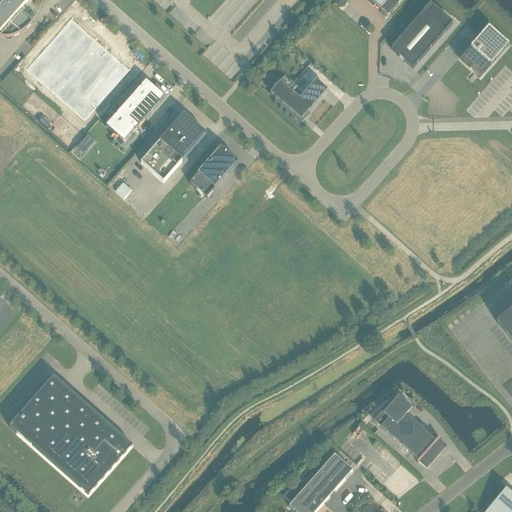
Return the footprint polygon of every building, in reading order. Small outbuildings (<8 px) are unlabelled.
[(18,12),(28,0),(4,0),(5,0),(2,4),(0,6),(0,37),(1,38),(4,38),(12,37),(20,34),(26,30),(32,24),(18,12)] [(368,0),(380,10),(380,9),(388,16),(401,0),(368,0)] [(430,5),(390,50),(413,70),(452,25),(430,5)] [(72,18),(26,70),(84,121),(130,69),(127,70),(106,50),(106,48),(106,47),(104,49),(95,41),(97,39),(96,39),(94,40),(72,21),(72,18)] [(142,21),(139,25),(147,32),(150,28),(142,21)] [(471,49),(462,59),(481,75),(490,66),(508,46),(488,28),(470,48),(471,49)] [(164,99),(146,82),(105,128),(124,144),(164,99)] [(299,100),(280,83),(270,95),(300,122),(327,92),(315,82),(299,100)] [(183,116),(140,164),(163,184),(206,135),(205,135),(203,137),(182,119),(184,116),(183,116)] [(220,149),(189,184),(206,199),(237,164),(220,149)] [(252,176),(212,221),(241,247),(261,225),(262,225),(282,203),(280,202),(279,203),(252,179),(253,178),(252,176)] [(123,184),(115,193),(123,200),(131,192),(123,184)] [(511,310),(496,323),(511,342),(511,310)] [(465,346),(484,330),(467,311),(449,326),(465,346)] [(132,448),(53,378),(9,428),(88,498),(132,448)] [(414,409),(399,395),(374,423),(426,468),(445,447),(422,427),(420,428),(407,417),(414,409)] [(334,456),(289,508),(293,511),(316,511),(352,472),(334,456)] [(511,511),(511,496),(505,491),(503,494),(501,493),(498,496),(499,498),(487,511),(511,511)]
